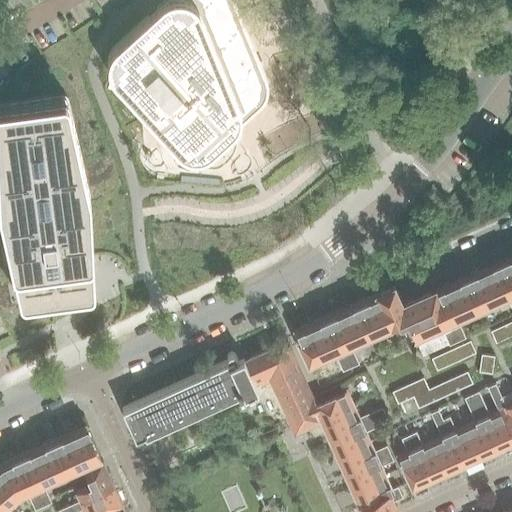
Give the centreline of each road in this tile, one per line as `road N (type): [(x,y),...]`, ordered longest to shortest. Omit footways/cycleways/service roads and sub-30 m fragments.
road 1 (residential): [(86,370),(249,296),(367,218)]
road 2 (residential): [(367,218),(511,34)]
road 3 (residential): [(367,218),(388,239),(446,262),(511,232)]
road 4 (residential): [(86,370),(150,511)]
